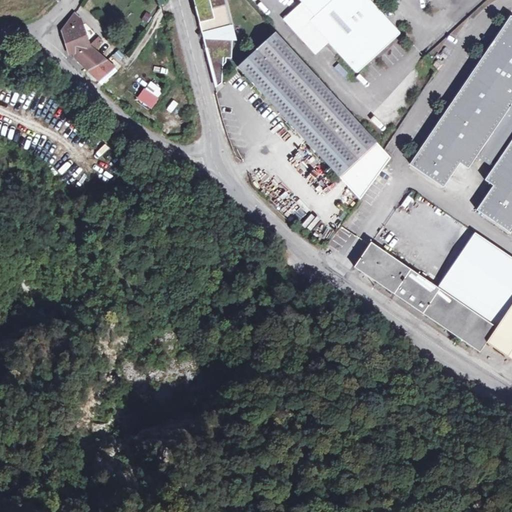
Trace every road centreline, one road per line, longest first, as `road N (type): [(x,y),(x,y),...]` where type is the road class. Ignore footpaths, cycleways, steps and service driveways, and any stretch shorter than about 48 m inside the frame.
road 1 (residential): [(211,159),(225,184),(328,275),(437,354),(511,394)]
road 2 (residential): [(24,56),(152,139),(211,159)]
road 3 (residential): [(178,0),(211,159)]
